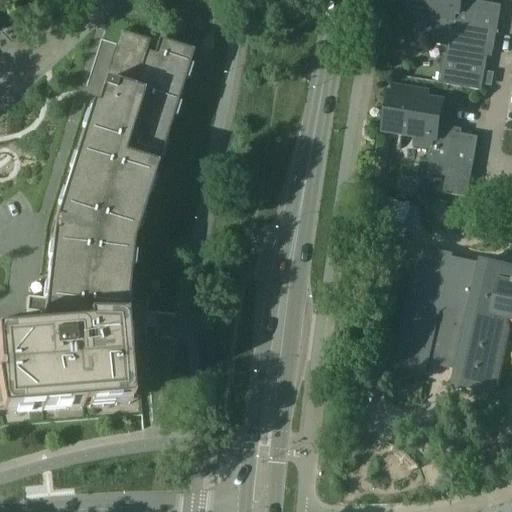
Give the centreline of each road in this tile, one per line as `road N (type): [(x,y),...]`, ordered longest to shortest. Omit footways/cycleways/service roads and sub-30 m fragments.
road 1 (primary): [(257,511),(338,0)]
road 2 (residential): [(246,511),(141,502),(110,511)]
road 3 (residential): [(0,93),(98,0)]
